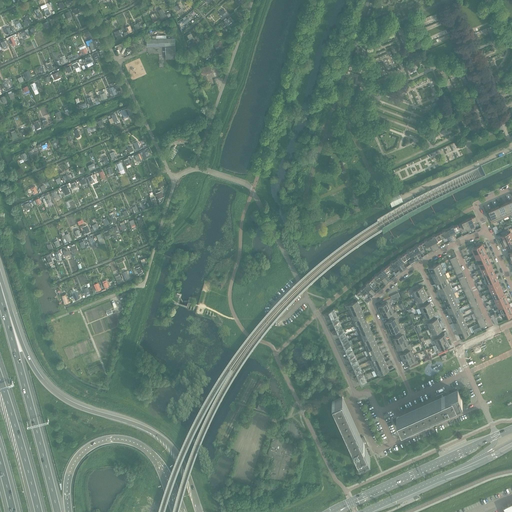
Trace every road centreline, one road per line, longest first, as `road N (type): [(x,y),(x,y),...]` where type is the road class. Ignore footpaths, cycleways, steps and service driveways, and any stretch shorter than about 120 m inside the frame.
road 1 (motorway): [(199,511),(183,466),(162,440),(67,403),(47,387),(0,292)]
road 2 (motorway): [(56,511),(0,297)]
road 3 (unclassified): [(317,314),(252,190),(196,168)]
road 4 (motorway): [(67,511),(70,468),(108,440),(148,453),(179,511)]
road 5 (unclassified): [(172,178),(87,0)]
road 6 (secondary): [(496,435),(333,511)]
road 7 (unclassified): [(196,168),(252,0)]
road 8 (residential): [(419,264),(371,303),(413,397)]
road 9 (motorway): [(37,511),(0,381)]
road 10 (secondary): [(366,511),(483,458)]
